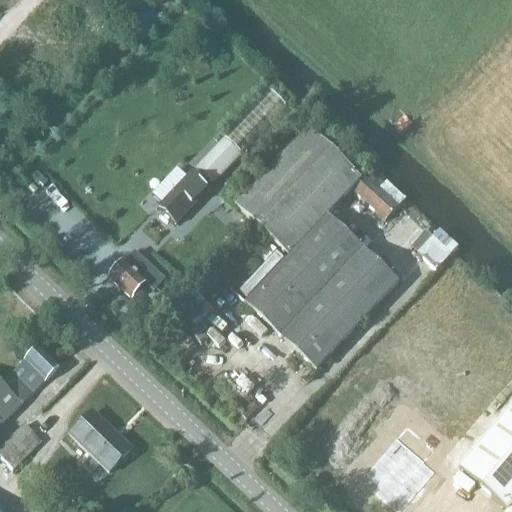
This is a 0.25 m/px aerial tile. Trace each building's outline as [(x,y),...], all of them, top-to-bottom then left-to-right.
[(142,0),(118,0),(127,9),(140,6),(142,0)] [(167,0),(147,0),(146,2),(169,19),(177,8),(167,0)] [(89,7),(81,16),(101,34),(109,25),(89,7)] [(118,34),(102,49),(116,64),(132,49),(118,34)] [(16,63),(26,56),(14,39),(4,47),(16,63)] [(150,81),(160,70),(145,56),(135,67),(150,81)] [(221,57),(207,69),(221,85),(235,74),(221,57)] [(41,83),(50,76),(42,64),(32,70),(41,83)] [(56,98),(70,110),(78,101),(64,89),(56,98)] [(251,106),(247,118),(262,123),(266,111),(251,106)] [(102,144),(112,133),(94,115),(84,126),(102,144)] [(363,183),(362,182),(309,132),(236,209),(290,261),(329,220),(363,183)] [(119,137),(109,147),(126,165),(136,156),(119,137)] [(11,146),(24,159),(32,151),(19,138),(11,146)] [(242,158),(224,141),(196,171),(214,188),(242,158)] [(53,188),(61,180),(47,167),(39,175),(53,188)] [(177,226),(210,192),(192,175),(159,210),(177,226)] [(81,216),(91,202),(63,184),(60,187),(62,188),(55,199),(81,216)] [(399,286),(329,220),(290,261),(247,307),(317,373),(399,286)] [(423,261),(416,270),(429,280),(450,253),(430,238),(417,256),(423,261)] [(166,282),(158,275),(136,254),(110,281),(132,302),(146,287),(154,295),(166,282)] [(196,315),(188,324),(214,348),(229,332),(216,319),(208,326),(196,315)] [(226,343),(218,353),(237,368),(245,359),(226,343)] [(0,387),(0,388),(20,408),(58,370),(38,349),(0,387)] [(0,387),(0,428),(20,408),(0,388),(0,387)] [(511,408),(459,470),(507,511),(509,511),(511,509),(511,408)] [(108,476),(130,453),(91,415),(69,438),(90,459),(82,468),(91,476),(99,467),(108,476)] [(405,451),(372,486),(400,511),(451,458),(409,421),(392,441),(405,451)] [(0,460),(12,473),(40,445),(24,426),(0,450),(0,460)]
